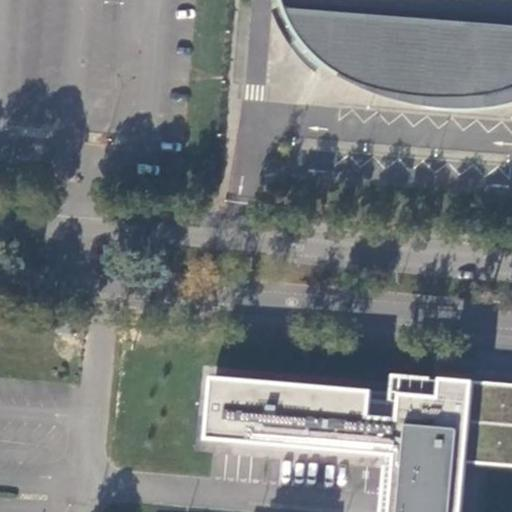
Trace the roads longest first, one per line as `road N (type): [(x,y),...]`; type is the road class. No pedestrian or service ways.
road 1 (unclassified): [(0,278),(511,324)]
road 2 (unclassified): [(511,268),(0,223)]
